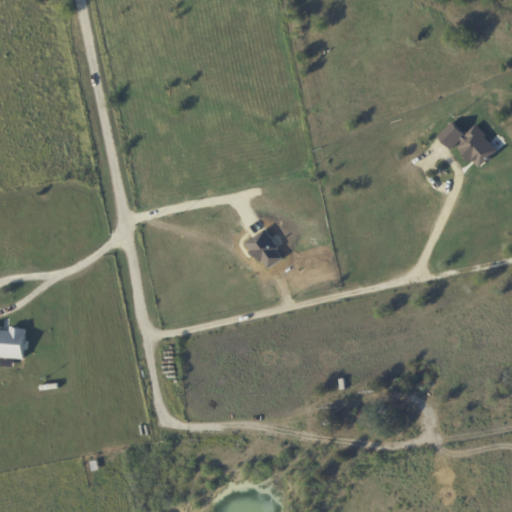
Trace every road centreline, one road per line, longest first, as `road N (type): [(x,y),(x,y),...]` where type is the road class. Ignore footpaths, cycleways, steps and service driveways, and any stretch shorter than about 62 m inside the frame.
road 1 (track): [(131,302),(154,411),(164,424),(385,448),(422,436),(425,409),(370,398),(234,429)]
road 2 (track): [(140,336),(417,276),(457,182)]
road 3 (residential): [(73,0),(131,302)]
